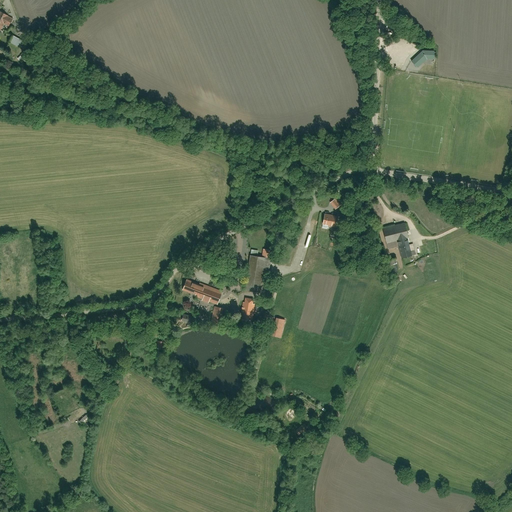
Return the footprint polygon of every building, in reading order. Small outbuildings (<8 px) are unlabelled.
[(0,29),(3,23),(9,26),(13,19),(0,11),(0,29)] [(14,35),(10,43),(19,48),(23,41),(14,35)] [(411,62),(418,69),(428,59),(436,59),(436,50),(422,50),(411,62)] [(330,202),(335,209),(340,205),(335,199),(330,202)] [(325,215),(324,223),(332,225),(332,226),(335,226),(336,226),(338,217),(333,216),(332,217),(330,217),(330,216),(325,215)] [(416,254),(414,250),(410,251),(410,248),(409,244),(407,238),(408,238),(405,223),(383,228),(387,243),(398,240),(402,258),(416,254)] [(261,257),(251,256),(246,290),(262,292),(265,270),(270,271),(273,249),(262,248),(261,257)] [(186,280),(183,289),(196,294),(195,296),(203,299),(202,300),(208,302),(209,301),(217,304),(222,291),(200,283),(199,285),(186,280)] [(245,301),(241,319),(252,321),(256,303),(245,301)] [(214,307),(210,322),(220,325),(224,309),(214,307)] [(180,312),(177,320),(193,326),(196,317),(180,312)] [(154,341),(154,352),(163,352),(163,341),(159,341),(154,341)]
